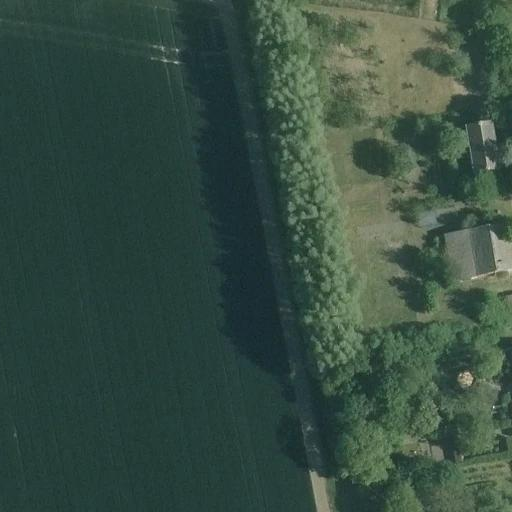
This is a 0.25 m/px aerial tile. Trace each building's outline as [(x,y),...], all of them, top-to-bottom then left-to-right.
[(471,178),(496,174),(489,127),(463,131),(465,145),(456,146),(459,162),(468,160),(471,178)] [(449,284),(511,273),(511,268),(505,227),(442,238),(442,240),(445,256),(449,284)] [(442,240),(435,241),(437,257),(445,256),(442,240)] [(511,298),(503,300),(506,319),(511,317),(511,298)] [(460,440),(451,441),(455,465),(464,463),(460,440)]
